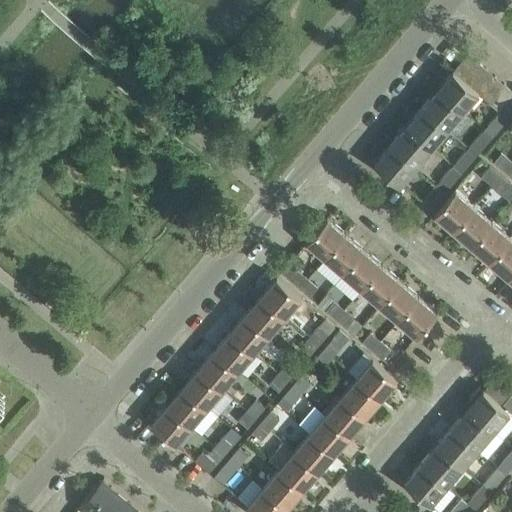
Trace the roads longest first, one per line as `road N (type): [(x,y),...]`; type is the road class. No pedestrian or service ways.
road 1 (residential): [(92,413),(311,159)]
road 2 (residential): [(498,320),(311,159)]
road 3 (residential): [(355,487),(498,320)]
road 4 (residential): [(311,159),(449,0)]
road 5 (residential): [(196,511),(86,420)]
road 6 (residential): [(92,413),(0,334)]
road 7 (residential): [(8,511),(86,420)]
